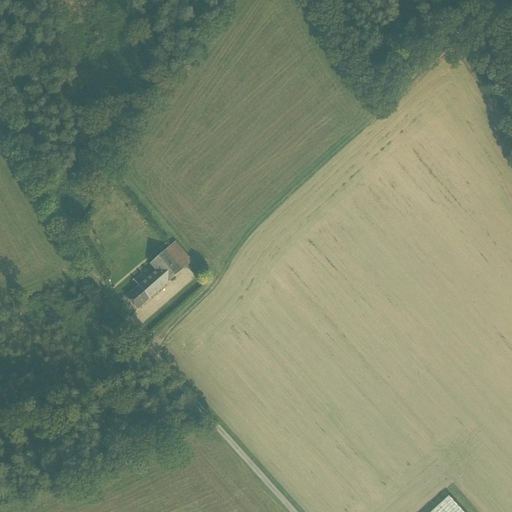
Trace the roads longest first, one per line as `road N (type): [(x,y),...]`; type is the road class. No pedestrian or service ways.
road 1 (track): [(451,43),(145,344)]
road 2 (unclassified): [(294,511),(127,324)]
road 3 (track): [(0,119),(127,324)]
